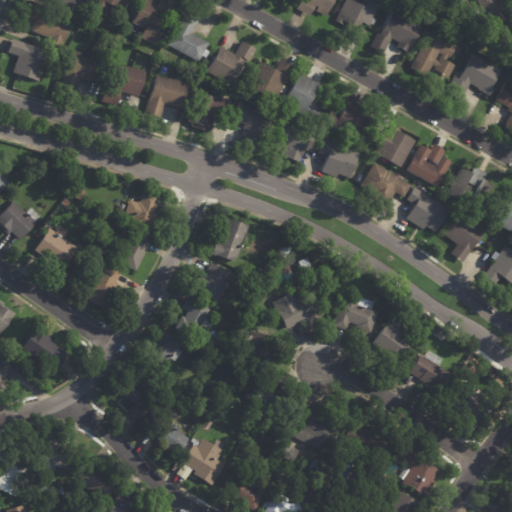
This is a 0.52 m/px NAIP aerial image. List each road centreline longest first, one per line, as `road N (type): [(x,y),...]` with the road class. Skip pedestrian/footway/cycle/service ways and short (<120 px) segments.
road 1 (secondary): [(0,128),(291,220),(348,249),(486,345)]
road 2 (residential): [(511,159),(224,0)]
road 3 (residential): [(205,160),(159,280),(113,349),(61,401)]
road 4 (secondary): [(511,333),(423,263),(285,187)]
road 5 (secondary): [(205,160),(0,98)]
road 6 (residential): [(477,464),(354,376),(318,366)]
road 7 (residential): [(61,401),(196,511)]
road 8 (residential): [(113,349),(0,268)]
